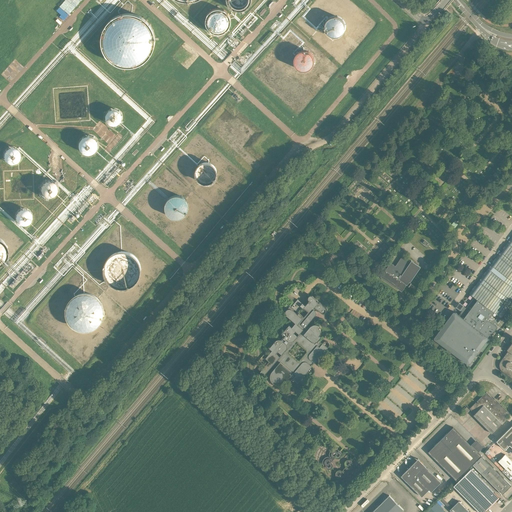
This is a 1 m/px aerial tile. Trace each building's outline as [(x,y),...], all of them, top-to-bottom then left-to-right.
[(230,8),(232,10),(236,11),(239,11),(242,11),(245,10),(248,8),(250,5),(252,2),(251,0),(226,0),(226,2),(228,5),(230,8)] [(209,31),(212,33),(215,34),(219,35),(222,34),(225,33),(228,31),(230,28),(231,25),(232,22),(231,18),(230,15),(228,12),(225,10),(222,9),(219,9),(215,9),(212,10),(209,12),(207,15),(206,18),(206,22),(206,25),(207,28),(209,31)] [(110,60),(115,64),(122,67),(129,68),(136,67),(143,64),(149,60),(153,54),(156,48),(157,40),(156,33),(153,27),(149,21),(143,17),(136,14),(129,13),(122,14),(115,17),(110,21),(105,27),(103,33),(102,40),(103,47),(105,54),(110,60)] [(329,34),(331,35),(333,36),(336,36),(338,36),(341,35),(343,33),(344,31),(345,28),(345,26),(345,23),(343,21),(342,19),(340,18),(337,17),(335,17),(332,17),(330,18),(328,20),(326,22),(325,25),(325,27),(326,30),(327,32),(329,34)] [(297,69),(300,70),(302,71),(305,71),(308,71),(310,69),(312,68),(314,65),(315,63),(315,60),(314,57),(313,55),(311,53),(309,51),(306,50),(303,50),(301,51),(298,52),(296,54),(295,56),(294,59),(294,61),(294,64),(295,67),(297,69)] [(184,61),(168,64),(168,72),(169,76),(173,76),(173,77),(174,82),(184,83),(184,79),(186,85),(188,85),(188,81),(193,82),(194,81),(193,77),(191,76),(189,65),(186,65),(186,67),(184,61)] [(110,123),(112,124),(114,125),(116,125),(118,125),(120,124),(122,123),(123,122),(124,120),(124,118),(124,116),(123,114),(122,112),(121,111),(119,110),(117,109),(115,109),(113,110),(111,111),(110,112),(108,114),(108,116),(108,118),(108,120),(109,122),(110,123)] [(84,153),(86,154),(88,155),(91,156),(93,155),(95,154),(97,153),(99,151),(100,148),(100,146),(100,143),(99,141),(98,139),(96,137),(94,136),(91,136),(89,136),(86,136),(84,138),(82,139),(81,142),(80,144),(80,146),(81,149),(82,151),(84,153)] [(8,162),(9,163),(12,164),(14,164),(16,163),(17,162),(19,161),(20,159),(21,157),(21,155),(20,153),(20,151),(18,149),(17,148),(15,147),(12,147),(10,147),(8,148),(7,149),(5,151),(5,153),(4,155),(4,157),(5,159),(6,161),(8,162)] [(200,182),(203,184),(205,184),(208,184),(211,183),(213,182),(215,180),(216,178),(217,175),(217,172),(217,170),(215,167),(213,165),(211,164),(209,163),(206,162),(203,163),(201,164),(199,166),(197,168),(196,170),(195,173),(196,176),(197,178),(198,180),(200,182)] [(45,195),(47,196),(49,197),(51,197),(53,196),(55,195),(56,193),(57,192),(58,190),(58,187),(57,185),(57,184),(55,182),(53,181),(51,180),(49,180),(47,180),(45,181),(44,182),(42,184),(41,186),(41,188),(41,190),(42,192),(43,194),(45,195)] [(169,217),(172,218),(175,219),(178,220),(181,219),(184,217),(187,215),(188,213),(189,209),(190,206),(189,203),(187,200),(185,198),(183,196),(179,195),(176,195),(173,195),(170,197),(168,199),(166,202),(165,205),(165,208),(165,211),(167,214),(169,217)] [(19,223),(21,224),(24,225),(26,225),(28,224),(30,223),(32,221),(33,219),(34,217),(34,215),(33,213),(32,211),(30,209),(28,208),(26,207),(24,207),(21,208),(19,209),(18,211),(16,213),(16,215),(16,217),(17,220),(18,222),(19,223)] [(451,233),(457,226),(452,222),(446,229),(451,233)] [(470,363),(488,340),(497,327),(493,324),(494,323),(493,322),(495,320),(498,322),(499,320),(498,320),(500,317),(501,318),(511,303),(511,236),(469,294),(475,298),(473,301),(472,300),(463,312),(466,314),(463,318),(455,312),(454,312),(453,312),(452,313),(434,337),(434,338),(434,339),(434,340),(435,340),(467,364),(468,364),(469,364),(470,364),(470,363)] [(114,287),(118,289),(123,289),(127,288),(132,287),(136,284),(139,280),(141,276),(141,271),(141,266),(139,262),(137,258),(133,255),(129,253),(124,251),(120,252),(115,253),(111,255),(108,258),(105,262),(104,267),(104,272),(105,276),(107,281),(110,284),(114,287)] [(395,266),(390,263),(380,278),(402,292),(406,285),(409,287),(411,283),(411,284),(410,283),(420,267),(411,261),(410,262),(402,256),(395,266)] [(79,329),(83,330),(88,331),(93,330),(97,328),(101,325),(104,321),(105,317),(106,312),(105,307),(104,303),(101,299),(97,296),(93,294),(88,293),(84,293),(79,295),(75,297),(72,301),(69,305),(68,309),(68,314),(69,319),(72,323),(75,326),(79,329)] [(290,377),(298,384),(312,367),(311,366),(312,365),(314,363),(314,364),(328,348),(319,341),(322,337),(320,336),(320,335),(321,333),(321,332),(321,331),(320,329),(321,328),(319,326),(317,325),(315,325),(312,326),(311,327),(309,329),(306,327),(316,314),(316,313),(316,312),(315,311),(317,310),(320,313),(322,314),(324,314),(325,313),(326,311),(327,310),(326,307),(313,296),(311,296),(309,296),(308,297),(308,299),(309,301),(305,306),(296,299),(285,311),(285,313),(285,315),(286,316),(295,323),(291,328),(288,325),(283,332),(282,333),(283,335),(283,337),(281,340),(279,339),(278,339),(277,340),(276,341),(269,349),(271,351),(265,359),(269,362),(260,372),(259,374),(260,375),(263,376),(273,366),(275,367),(270,373),(270,375),(270,378),(270,380),(272,382),(274,384),(275,383),(278,384),(279,384),(281,383),(282,382),(283,381),(285,383),(290,377)] [(511,342),(507,350),(508,351),(501,361),(501,364),(500,365),(501,367),(502,368),(502,371),(511,378),(511,342)] [(464,417),(478,431),(487,440),(511,415),(489,392),(464,417)] [(511,425),(496,441),(508,453),(511,449),(511,425)] [(470,445),(453,427),(428,452),(456,481),(481,456),(477,452),(478,452),(480,449),(481,449),(483,447),(476,440),(470,445)] [(498,462),(505,469),(502,471),(510,479),(511,481),(511,461),(505,455),(498,462)] [(481,473),(502,494),(511,486),(489,464),(481,456),(473,465),(481,473)] [(351,459),(347,462),(353,470),(357,467),(351,459)] [(418,459),(410,467),(409,468),(432,490),(441,482),(418,459)] [(409,468),(401,476),(422,497),(429,490),(431,492),(432,490),(409,468)] [(479,511),(484,511),(486,510),(499,497),(471,468),(454,486),(479,511)] [(401,511),(403,510),(389,495),(372,511),(401,511)] [(442,497),(438,501),(442,505),(444,502),(449,508),(451,506),(442,497)] [(451,511),(469,511),(459,501),(450,510),(451,511)] [(426,511),(446,511),(436,502),(426,511)]
